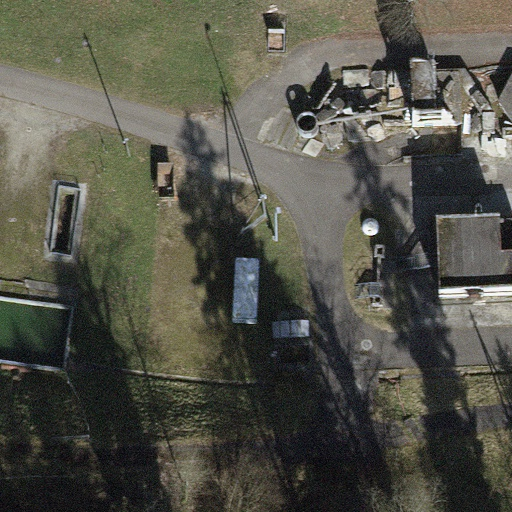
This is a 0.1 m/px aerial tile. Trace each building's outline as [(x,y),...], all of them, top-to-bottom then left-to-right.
[(282,108),(283,151),(323,149),(323,123),(412,120),(410,71),(317,75),(282,108)] [(477,71),(410,71),(412,120),(410,130),(452,129),(454,160),(468,157),(480,127),(477,71)] [(511,121),(511,74),(510,75),(491,105),(504,136),(511,121)] [(511,221),(435,223),(436,295),(511,293),(511,221)] [(256,269),(229,269),(227,331),(256,332),(256,269)]
